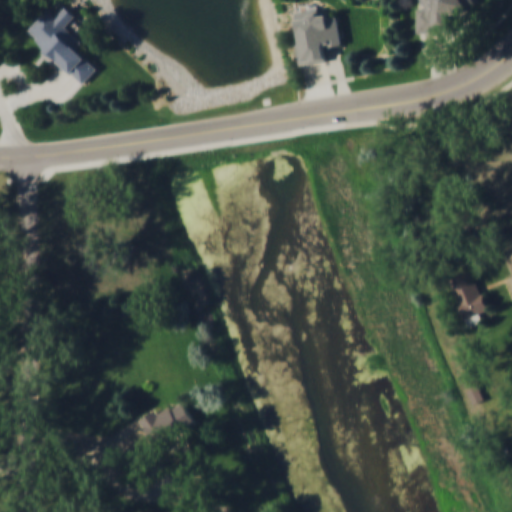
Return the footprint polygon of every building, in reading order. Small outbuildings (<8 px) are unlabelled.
[(478,4),(476,0),(426,0),(427,0),(427,3),(418,7),(419,30),(453,29),(453,17),(478,4)] [(48,5),(58,14),(67,4),(77,13),(66,24),(83,39),(77,45),(101,67),(87,83),(75,72),(28,28),(48,5)] [(340,14),(320,15),(319,7),(297,9),(301,63),(326,61),(325,47),(343,46),(340,14)] [(478,270),(487,292),(490,291),(497,307),(472,317),(456,279),(478,270)] [(485,384),(490,397),(479,402),(485,384)] [(141,419),(157,410),(159,413),(171,406),(172,408),(185,400),(200,424),(187,433),(182,426),(156,442),(141,419)] [(146,435),(157,452),(153,454),(134,467),(123,450),(146,435)]
